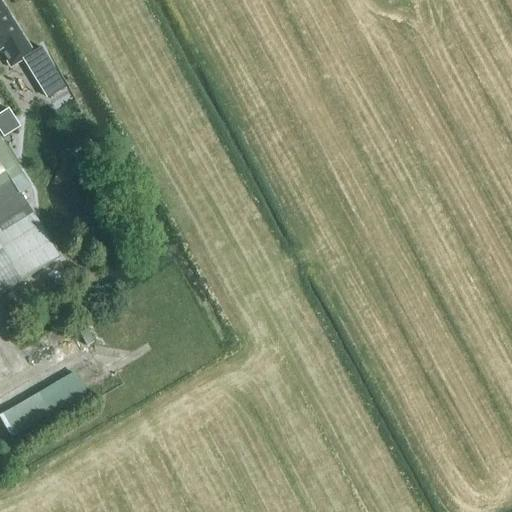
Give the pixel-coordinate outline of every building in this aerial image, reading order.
[(0,51),(10,66),(31,53),(0,3),(0,51)] [(0,135),(2,139),(18,129),(7,111),(0,115),(0,135)] [(0,296),(60,259),(28,210),(19,195),(27,190),(0,147),(0,296)] [(86,348),(93,344),(86,330),(78,334),(86,348)] [(76,375),(0,410),(0,415),(9,435),(87,398),(76,375)]
